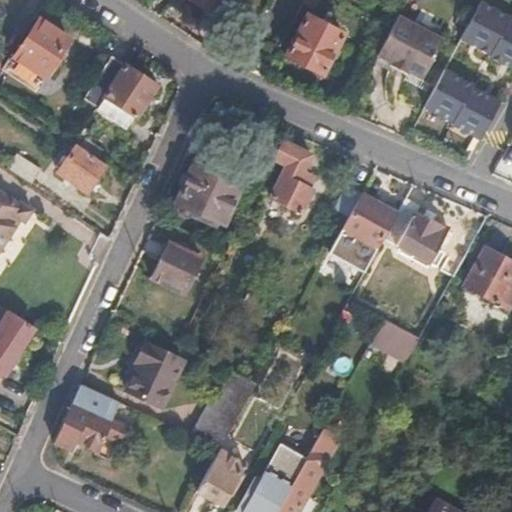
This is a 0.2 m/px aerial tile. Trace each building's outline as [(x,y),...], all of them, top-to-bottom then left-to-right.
[(192,0),(208,11),(215,0),(192,0)] [(511,20),(508,19),(510,17),(479,1),(459,37),(490,54),(489,57),(511,68),(511,20)] [(321,72),(342,31),(308,13),(286,53),(321,72)] [(421,78),(441,38),(398,14),(377,54),(390,61),(389,64),(405,73),(406,71),(421,78)] [(57,56),(67,38),(39,19),(14,56),(44,75),(51,63),(57,67),(62,59),(57,56)] [(0,68),(8,56),(0,51),(0,68)] [(96,106),(125,62),(111,53),(82,96),(96,106)] [(127,131),(157,84),(125,62),(96,106),(94,109),(97,111),(127,131)] [(500,102),(495,99),(472,86),(472,84),(443,68),(424,105),(453,121),(451,123),(480,138),(500,102)] [(303,189),(309,176),(299,171),(307,154),(277,139),(269,157),(283,163),(267,197),(297,211),(307,191),(303,189)] [(98,175),(106,163),(76,142),(58,169),(88,191),(98,175)] [(39,166),(17,152),(10,165),(31,179),(39,166)] [(221,223),(238,187),(191,165),(175,201),(180,204),(177,208),(176,211),(176,213),(183,217),(186,217),(188,215),(191,209),(221,223)] [(346,216),(359,191),(346,185),(333,209),(346,216)] [(0,249),(5,243),(20,219),(24,221),(32,209),(21,200),(19,202),(0,189),(0,249)] [(346,216),(330,245),(326,252),(328,252),(362,270),(379,242),(395,211),(359,191),(346,216)] [(447,228),(415,210),(417,205),(403,198),(395,211),(379,242),(383,243),(385,240),(394,244),(392,248),(410,258),(412,254),(433,266),(441,251),(436,248),(447,228)] [(183,294),(200,258),(168,242),(151,278),(183,294)] [(511,262),(483,247),(462,285),(503,309),(506,309),(511,298),(511,262)] [(0,317),(4,321),(10,311),(0,304),(0,317)] [(0,383),(35,328),(10,311),(4,321),(0,327),(0,383)] [(404,362),(419,337),(382,318),(369,343),(404,362)] [(159,406),(182,360),(144,341),(134,362),(139,364),(126,390),(159,406)] [(218,450),(254,383),(231,371),(212,407),(205,404),(189,435),(218,450)] [(127,425),(111,416),(119,401),(80,382),(52,440),(70,449),(76,438),(82,442),(98,450),(106,434),(119,441),(127,425)] [(297,511),(338,439),(320,431),(303,462),(275,511),(297,511)] [(275,511),(303,462),(276,447),(258,483),(247,478),(227,511),(275,511)] [(242,474),(239,472),(243,464),(218,450),(195,492),(220,505),(234,480),(238,482),(242,474)] [(455,511),(433,500),(426,511),(455,511)]
